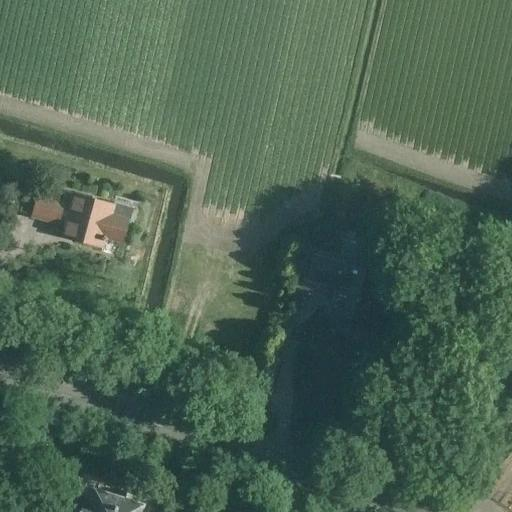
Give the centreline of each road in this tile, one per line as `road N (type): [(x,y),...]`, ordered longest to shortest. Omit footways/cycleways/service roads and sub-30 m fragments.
road 1 (secondary): [(423,511),(0,377)]
road 2 (track): [(422,511),(461,396),(511,328)]
road 3 (track): [(188,290),(150,424)]
